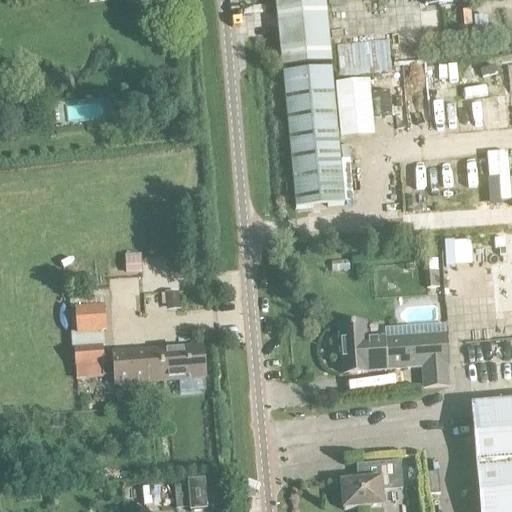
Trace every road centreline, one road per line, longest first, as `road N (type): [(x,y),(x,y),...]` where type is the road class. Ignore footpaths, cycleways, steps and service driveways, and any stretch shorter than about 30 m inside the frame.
road 1 (unclassified): [(269,511),(224,0)]
road 2 (unknown): [(263,434),(401,423),(511,383)]
